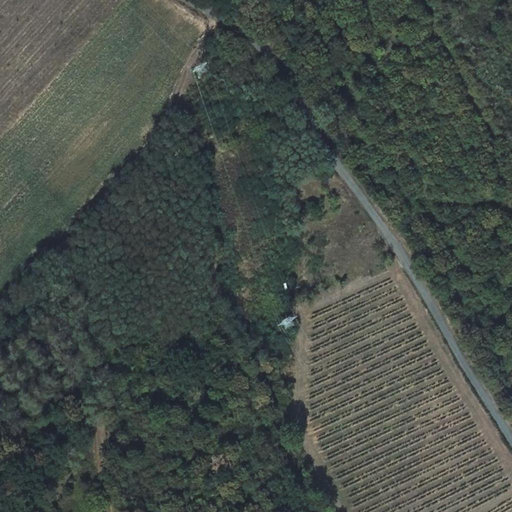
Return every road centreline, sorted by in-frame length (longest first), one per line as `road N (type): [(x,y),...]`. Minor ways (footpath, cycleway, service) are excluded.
road 1 (unclassified): [(191,0),(288,75),(511,435)]
road 2 (track): [(65,260),(103,392),(94,462),(106,511)]
